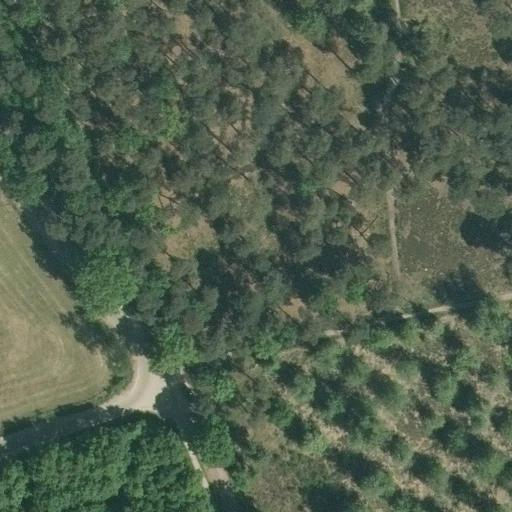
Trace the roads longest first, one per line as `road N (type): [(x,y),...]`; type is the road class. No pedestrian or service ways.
road 1 (unclassified): [(0,447),(168,389),(0,163)]
road 2 (track): [(168,389),(228,511)]
